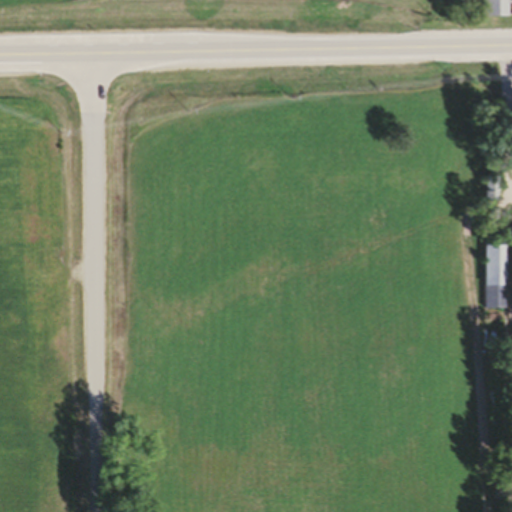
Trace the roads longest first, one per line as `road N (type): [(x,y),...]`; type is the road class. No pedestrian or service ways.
road 1 (primary): [(0,61),(511,53)]
road 2 (residential): [(97,511),(92,60)]
